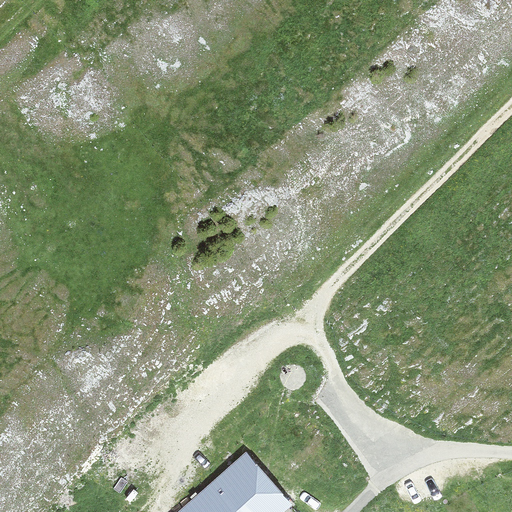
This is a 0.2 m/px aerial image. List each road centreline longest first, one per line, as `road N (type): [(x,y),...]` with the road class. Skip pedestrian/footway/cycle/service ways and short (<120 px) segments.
road 1 (track): [(316,329),(321,297),(511,105)]
road 2 (track): [(316,329),(273,340),(195,418),(174,477),(149,511)]
road 3 (track): [(403,468),(353,404),(316,329)]
road 4 (unclassified): [(511,452),(438,453),(376,487)]
